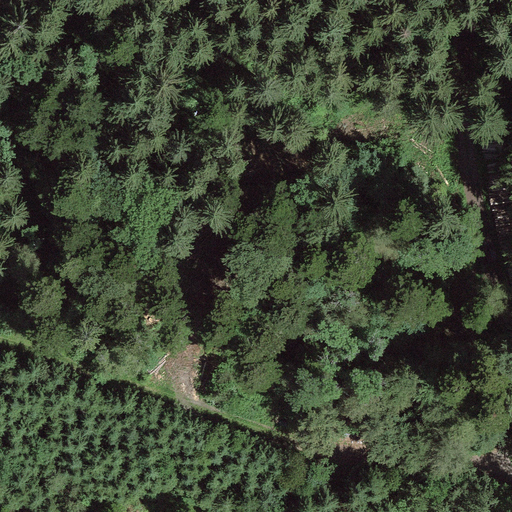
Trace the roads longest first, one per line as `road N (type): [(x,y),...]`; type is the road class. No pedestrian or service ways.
road 1 (track): [(511,502),(438,473),(212,426),(0,330)]
road 2 (track): [(487,0),(511,253)]
